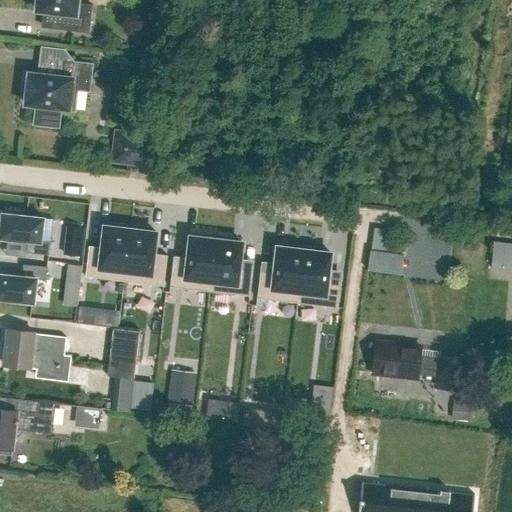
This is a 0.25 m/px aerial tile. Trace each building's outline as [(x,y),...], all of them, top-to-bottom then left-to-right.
[(78,4),(78,0),(33,0),(33,1),(37,2),(36,11),(63,14),(61,30),(89,34),(92,6),(78,4)] [(90,93),(94,64),(62,60),(60,77),(25,73),(23,89),(27,90),(25,105),(37,106),(35,124),(58,127),(60,108),(74,110),(76,91),(90,93)] [(155,169),(160,135),(115,129),(110,163),(155,169)] [(50,243),(41,242),(43,218),(22,216),(23,212),(7,210),(6,214),(2,213),(0,227),(0,238),(26,241),(25,253),(49,256),(50,243)] [(89,246),(85,277),(124,281),(130,225),(109,222),(108,226),(104,226),(101,247),(89,246)] [(130,225),(124,281),(163,286),(167,255),(153,254),(156,232),(152,232),(152,228),(130,225)] [(173,256),(170,287),(209,292),(216,235),(195,233),(194,237),(190,236),(187,258),(173,256)] [(216,235),(209,292),(249,296),(253,265),(239,264),(242,242),(238,242),(238,238),(216,235)] [(511,239),(498,239),(497,265),(511,265),(511,239)] [(66,240),(64,254),(80,256),(82,242),(66,240)] [(260,266),(257,298),(297,303),(304,246),(282,243),(282,247),(277,246),(274,268),(260,266)] [(304,246),(297,303),(338,308),(342,276),(328,274),(330,253),(325,252),(326,248),(304,246)] [(0,299),(34,303),(36,280),(46,281),(47,268),(23,265),(22,277),(0,274),(0,299)] [(80,267),(68,266),(64,305),(76,307),(80,267)] [(35,377),(55,379),(56,368),(58,368),(58,365),(57,365),(58,357),(61,357),(61,358),(63,358),(66,338),(35,334),(35,333),(7,330),(2,365),(36,369),(35,377)] [(107,378),(133,381),(139,334),(112,330),(107,378)] [(464,390),(467,360),(420,355),(421,347),(376,343),(372,374),(417,378),(418,370),(438,372),(436,387),(464,390)] [(169,386),(167,402),(191,405),(194,383),(195,379),(196,371),(188,370),(187,378),(171,376),(169,386)] [(52,435),(56,404),(17,399),(15,411),(0,409),(0,452),(11,454),(11,455),(12,455),(14,436),(17,437),(20,435),(21,433),(22,431),(52,434),(52,435)] [(104,425),(107,403),(89,401),(86,423),(104,425)] [(361,482),(358,511),(472,511),(474,494),(473,494),(473,495),(363,483),(363,482),(361,482)]
